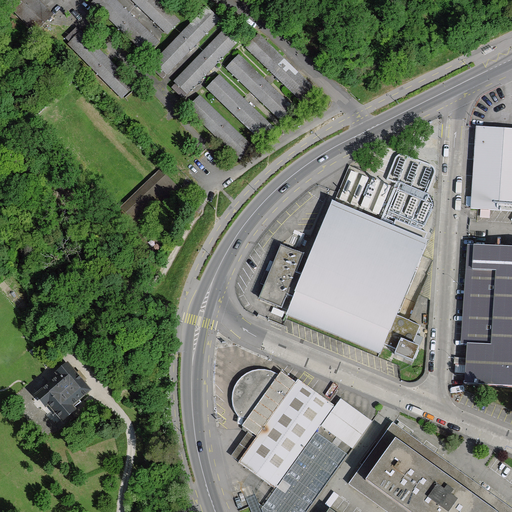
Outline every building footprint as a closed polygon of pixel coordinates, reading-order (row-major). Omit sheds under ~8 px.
[(52,15),(37,0),(3,0),(34,31),(52,15)] [(160,42),(116,0),(94,0),(92,2),(147,55),(160,42)] [(181,21),(158,0),(132,0),(168,35),(181,21)] [(220,20),(207,7),(155,62),(168,74),(220,20)] [(240,40),(227,27),(175,82),(188,94),(240,40)] [(135,85),(81,32),(68,45),(122,98),(135,85)] [(314,88),(260,35),(247,48),(301,101),(314,88)] [(295,108),(240,55),(227,68),(282,121),(295,108)] [(275,128),(220,76),(207,89),(262,142),(275,128)] [(255,149),(201,96),(188,109),(242,162),(255,149)] [(511,130),(477,128),(472,209),(477,209),(511,211),(511,130)] [(178,188),(162,170),(121,209),(136,224),(159,202),(161,204),(178,188)] [(292,297),(285,315),(381,354),(385,345),(396,349),(394,353),(414,361),(421,345),(415,342),(422,326),(396,315),(427,241),(424,239),(427,233),(419,230),(397,221),(394,227),(333,202),(303,275),(296,272),(304,254),(281,245),(259,299),(283,309),(288,295),(292,297)] [(511,249),(475,247),(466,384),(511,386),(511,249)] [(92,392),(70,365),(58,374),(61,377),(37,396),(47,408),(50,406),(64,423),(77,412),(73,407),(92,392)] [(257,437),(296,384),(281,373),(279,376),(270,371),(258,370),(249,373),(239,380),(235,388),(233,394),(232,402),(235,411),(239,418),(244,419),(243,426),(257,437)] [(296,384),(257,437),(239,463),(275,489),(316,432),(334,406),(299,380),(296,384)] [(344,408),(338,404),(322,426),(348,444),(366,418),(347,405),(344,408)] [(511,511),(511,508),(393,423),(350,485),(387,511),(511,511)] [(306,511),(347,454),(316,432),(262,509),(251,486),(241,490),(251,511),(306,511)]
